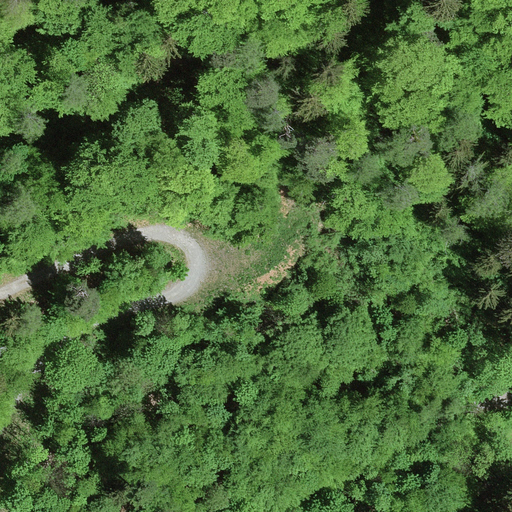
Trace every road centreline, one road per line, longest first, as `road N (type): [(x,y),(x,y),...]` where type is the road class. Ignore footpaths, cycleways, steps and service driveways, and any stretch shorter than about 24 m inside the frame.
road 1 (track): [(0,415),(88,318),(192,286),(203,259),(191,231),(147,229),(0,295)]
road 2 (track): [(511,389),(297,472),(270,511)]
